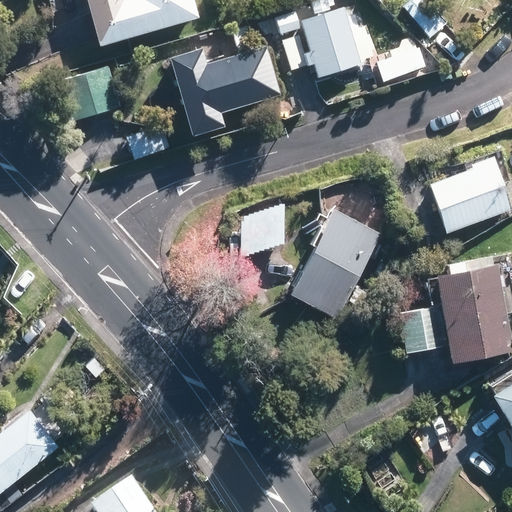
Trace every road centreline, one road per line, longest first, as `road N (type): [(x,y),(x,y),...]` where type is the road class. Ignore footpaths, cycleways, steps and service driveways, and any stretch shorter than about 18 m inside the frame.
road 1 (residential): [(511,72),(458,97),(188,180),(127,206),(86,244)]
road 2 (secondary): [(86,244),(156,327),(286,511)]
road 3 (secondary): [(0,155),(86,244)]
